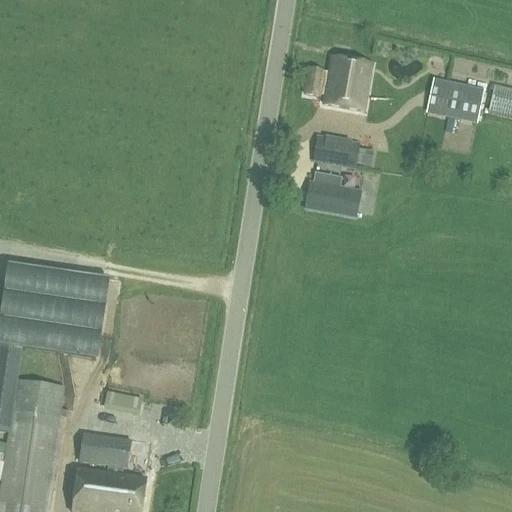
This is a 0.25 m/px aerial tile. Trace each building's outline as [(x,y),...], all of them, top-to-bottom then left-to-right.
[(331,59),(328,74),(325,73),(311,70),(306,96),(321,98),(323,89),(326,89),(323,106),(364,113),(371,65),(331,59)] [(426,115),(475,123),(480,92),(433,82),(426,115)] [(314,154),(312,165),(354,171),(358,146),(317,138),(314,154)] [(316,175),(314,184),(309,183),(308,184),(304,211),(357,221),(361,193),(340,189),(341,181),(316,175)] [(0,511),(45,511),(59,415),(63,389),(15,382),(20,351),(95,362),(106,282),(4,267),(0,296),(0,403),(12,405),(12,408),(0,489),(0,511)] [(108,469),(107,476),(120,478),(122,471),(128,472),(131,442),(82,434),(78,464),(108,469)] [(141,511),(146,482),(120,478),(107,476),(79,472),(72,511),(141,511)]
